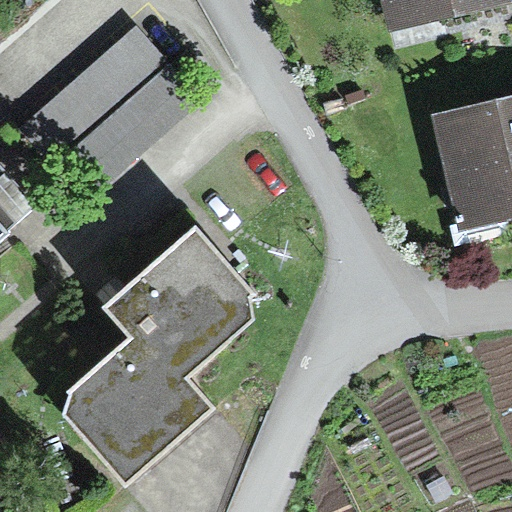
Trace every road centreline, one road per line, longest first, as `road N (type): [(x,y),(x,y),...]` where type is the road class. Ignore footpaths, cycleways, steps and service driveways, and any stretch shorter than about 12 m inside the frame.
road 1 (residential): [(393,310),(227,0)]
road 2 (residential): [(263,511),(311,377),(393,310)]
